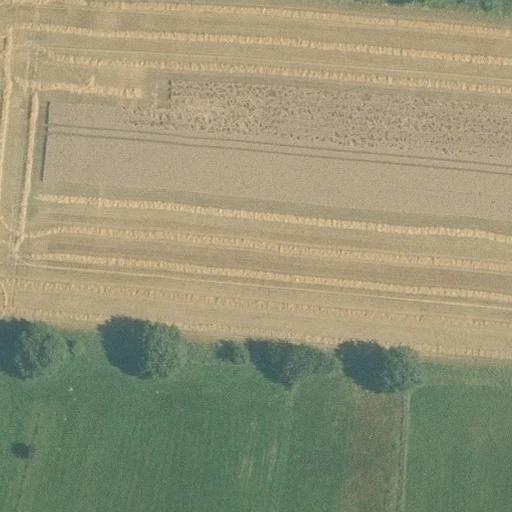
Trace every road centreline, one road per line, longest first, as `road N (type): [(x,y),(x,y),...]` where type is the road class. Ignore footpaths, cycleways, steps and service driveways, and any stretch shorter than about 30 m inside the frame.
road 1 (track): [(511,402),(0,355)]
road 2 (track): [(20,511),(54,360)]
